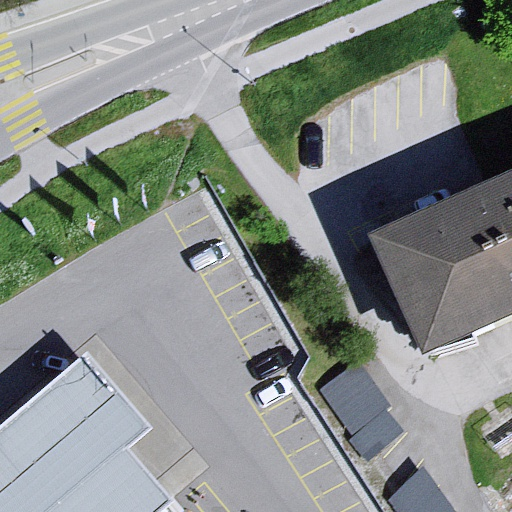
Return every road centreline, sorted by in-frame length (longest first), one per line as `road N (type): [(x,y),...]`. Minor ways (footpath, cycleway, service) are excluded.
road 1 (primary): [(0,132),(99,83),(187,18)]
road 2 (primary): [(187,18),(81,32),(0,59)]
